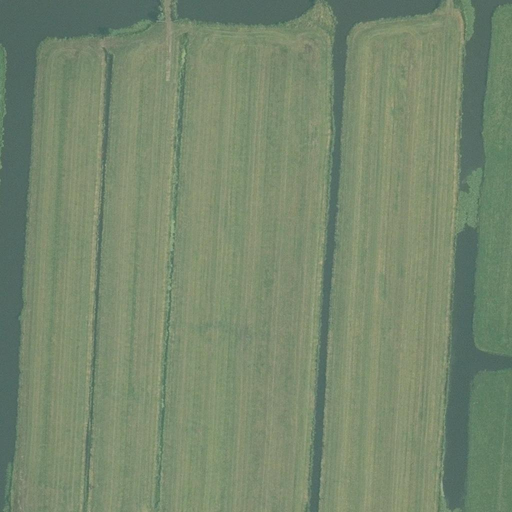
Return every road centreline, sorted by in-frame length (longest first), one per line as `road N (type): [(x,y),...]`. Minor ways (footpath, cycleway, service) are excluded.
road 1 (track): [(428,511),(452,0)]
road 2 (track): [(143,511),(167,0)]
